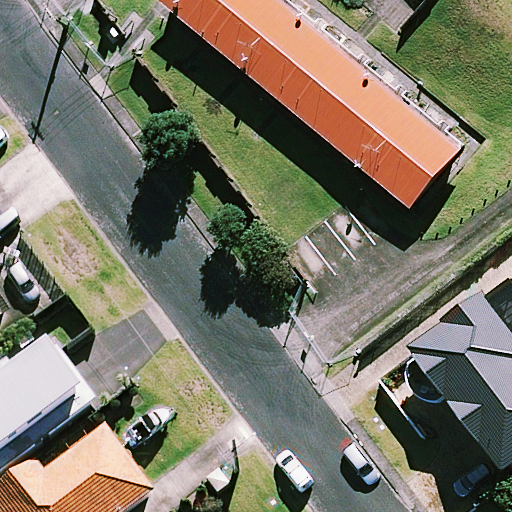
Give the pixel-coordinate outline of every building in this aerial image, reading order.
[(463,152),(279,0),(166,0),(164,4),(414,211),(463,152)] [(0,321),(10,314),(0,299),(0,321)] [(511,469),(511,333),(488,301),(418,354),(508,473),(511,469)] [(0,479),(95,414),(50,350),(16,373),(9,363),(0,369),(0,479)] [(133,511),(151,499),(103,433),(45,476),(37,466),(0,493),(0,511),(133,511)]
